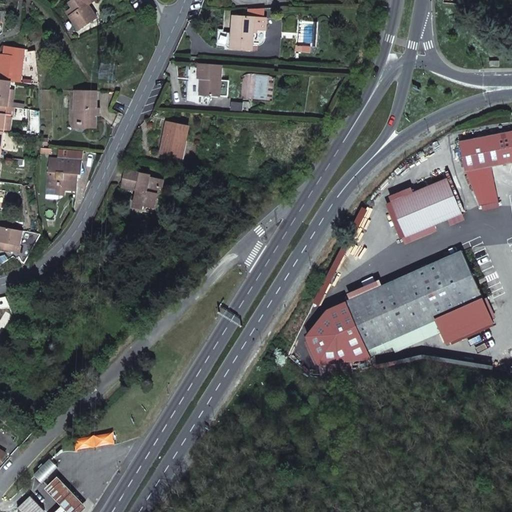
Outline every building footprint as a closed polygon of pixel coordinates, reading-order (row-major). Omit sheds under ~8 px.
[(68,12),(79,30),(97,17),(88,5),(95,0),(74,0),(70,3),(73,8),(68,12)] [(253,44),(255,18),(233,16),(230,49),(257,51),(258,44),(253,44)] [(255,18),(253,44),(258,44),(258,37),(265,38),(267,19),(255,18)] [(25,49),(5,46),(4,55),(1,55),(0,61),(0,79),(11,81),(21,82),(25,49)] [(203,80),(202,96),(220,97),(222,65),(198,64),(197,79),(203,80)] [(0,79),(0,105),(3,106),(3,99),(9,99),(10,89),(11,81),(0,79)] [(3,99),(3,106),(5,106),(13,107),(15,90),(10,89),(9,99),(3,99)] [(96,128),(98,92),(75,91),(74,124),(85,124),(85,128),(96,128)] [(167,122),(161,153),(180,157),(184,141),(186,141),(189,127),(167,122)] [(491,167),(511,162),(511,133),(459,144),(465,172),(480,207),(498,204),(491,167)] [(65,196),(66,190),(74,191),(76,191),(78,174),(82,174),(83,161),(50,159),(48,188),(59,189),(59,195),(65,196)] [(126,170),(122,187),(137,190),(133,207),(143,209),(144,205),(154,208),(157,194),(156,194),(157,188),(162,189),(164,180),(150,177),(150,175),(126,170)] [(405,237),(461,214),(446,180),(390,203),(405,237)] [(59,189),(48,188),(47,198),(59,199),(59,195),(59,189)] [(0,250),(19,254),(23,232),(0,227),(0,250)] [(408,275),(347,302),(328,311),(307,337),(319,365),(372,359),(370,354),(368,350),(391,339),(437,319),(482,299),(483,299),(463,252),(408,275)] [(482,299),(437,319),(442,331),(443,333),(487,313),(482,299)] [(396,351),(442,331),(437,319),(391,339),(396,351)] [(56,511),(82,511),(88,507),(58,477),(46,489),(62,506),(56,511)] [(18,509),(21,511),(43,511),(45,510),(38,503),(31,496),(18,509)]
